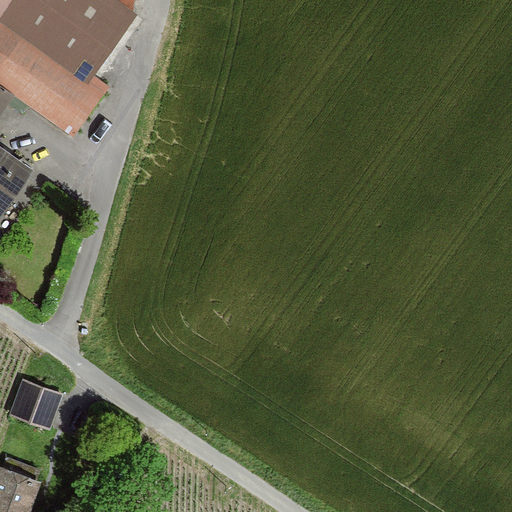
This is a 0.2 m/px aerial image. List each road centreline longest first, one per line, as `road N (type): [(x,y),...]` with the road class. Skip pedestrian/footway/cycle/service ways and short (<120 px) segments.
road 1 (unclassified): [(162,0),(59,350)]
road 2 (unclassified): [(59,350),(296,511)]
